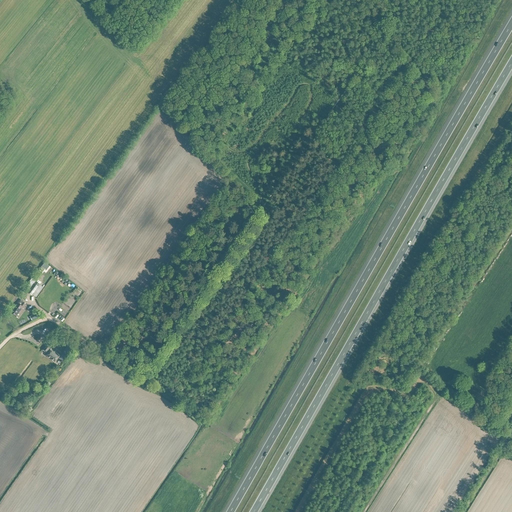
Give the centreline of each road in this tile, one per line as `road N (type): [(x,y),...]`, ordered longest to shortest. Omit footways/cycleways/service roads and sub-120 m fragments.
road 1 (motorway): [(511,23),(229,511)]
road 2 (motorway): [(253,511),(511,62)]
